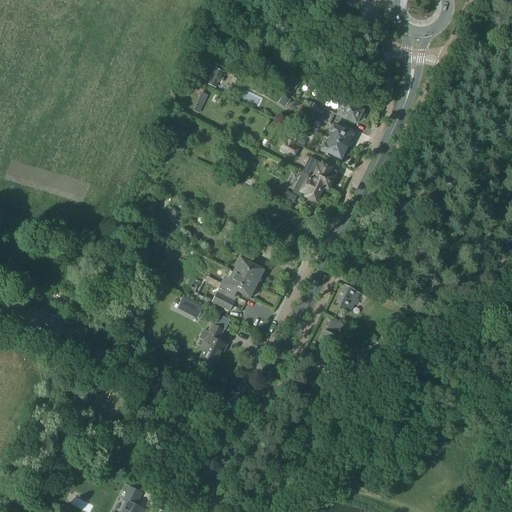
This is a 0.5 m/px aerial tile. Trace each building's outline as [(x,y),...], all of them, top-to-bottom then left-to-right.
[(208,79),(211,80),(208,85),(215,89),(218,84),(220,85),(226,75),(214,68),(208,79)] [(193,112),(199,114),(207,97),(202,94),(193,112)] [(346,121),(346,120),(346,119),(357,124),(359,119),(361,120),(364,119),(365,116),(364,113),(362,112),(363,112),(343,102),(336,116),(346,121)] [(310,109),(322,116),(323,115),(331,119),(334,114),(325,109),(312,103),(310,109)] [(323,115),(322,116),(320,121),(328,125),(331,119),(323,115)] [(329,133),(331,134),(329,139),(349,149),(353,141),(350,140),(353,136),(332,126),(329,133)] [(287,143),(286,142),(280,151),(293,159),(299,149),(293,146),(299,136),(293,133),(287,143)] [(326,144),(324,143),(320,150),(341,160),(343,156),(345,157),(349,149),(329,139),(326,144)] [(314,179),(326,185),(326,187),(329,188),(332,181),(333,181),(337,173),(328,169),(329,167),(323,165),(321,169),(313,166),(308,176),(315,179),(314,179)] [(302,172),(291,194),(299,198),(302,192),(308,195),(307,198),(316,202),(322,189),(324,190),(326,187),(326,185),(314,179),(315,179),(308,176),(302,172)] [(250,242),(245,251),(256,256),(260,247),(250,242)] [(240,258),(233,273),(254,284),(258,277),(261,278),(264,271),(251,265),(254,259),(244,254),(241,259),(240,258)] [(215,281),(212,287),(218,290),(216,294),(217,295),(232,302),(235,297),(237,293),(250,299),(254,292),(251,290),(254,284),(233,273),(230,272),(227,278),(225,277),(221,284),(215,281)] [(345,286),(336,304),(352,311),(360,294),(355,292),(345,286)] [(217,295),(212,304),(228,311),(232,302),(217,295)] [(62,320),(44,313),(18,302),(9,323),(52,341),(53,339),(60,342),(67,325),(61,323),(62,320)] [(194,308),(191,316),(199,319),(202,311),(194,308)] [(200,362),(206,365),(207,361),(215,365),(221,353),(223,354),(227,346),(218,342),(223,331),(212,325),(209,332),(212,333),(206,344),(204,343),(201,349),(205,351),(201,358),(202,358),(200,362)] [(324,331),(318,343),(327,347),(333,350),(338,339),(338,338),(329,333),(324,331)] [(83,383),(77,400),(88,403),(93,387),(83,383)] [(145,511),(146,511),(135,506),(139,499),(142,492),(125,483),(121,491),(126,494),(123,501),(126,503),(121,511),(145,511)]
